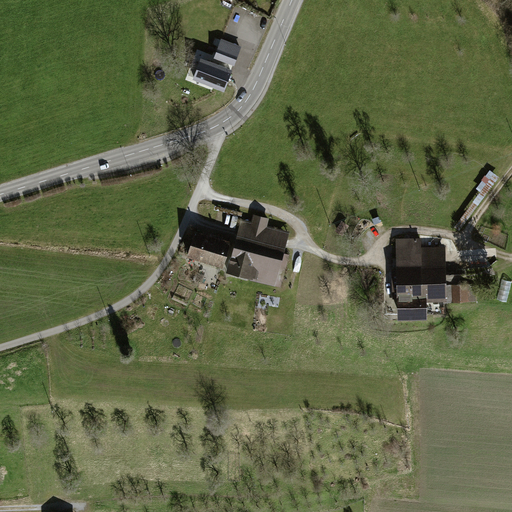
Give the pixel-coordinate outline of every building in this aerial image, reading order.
[(232,45),(226,61),(243,67),(249,51),(232,45)] [(214,65),(208,81),(237,92),(243,76),(214,65)] [(240,218),(226,269),(274,282),(288,231),(264,225),(267,217),(251,213),(249,220),(240,218)] [(194,228),(187,254),(223,265),(231,239),(194,228)] [(425,294),(425,299),(446,299),(445,246),(421,246),(421,237),(394,238),(395,267),(391,267),(391,297),(395,297),(395,295),(425,294)] [(466,284),(452,284),(452,300),(466,299),(466,284)] [(426,315),(425,299),(425,294),(395,295),(395,297),(396,316),(426,315)]
